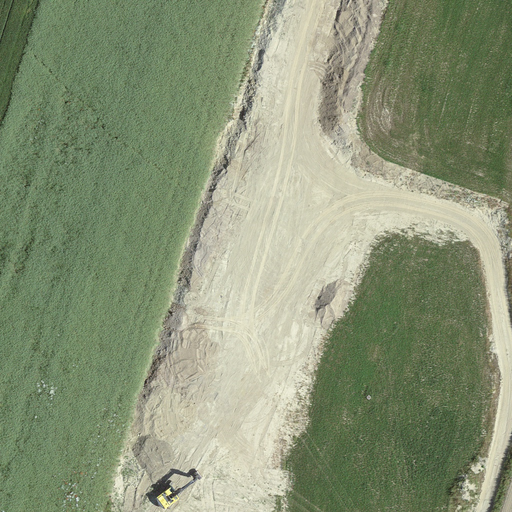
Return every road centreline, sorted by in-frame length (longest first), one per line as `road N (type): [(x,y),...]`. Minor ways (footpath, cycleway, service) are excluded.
road 1 (track): [(511,367),(493,257),(478,226),(386,203),(270,235)]
road 2 (track): [(322,0),(290,114),(249,327)]
road 3 (track): [(482,511),(511,376)]
